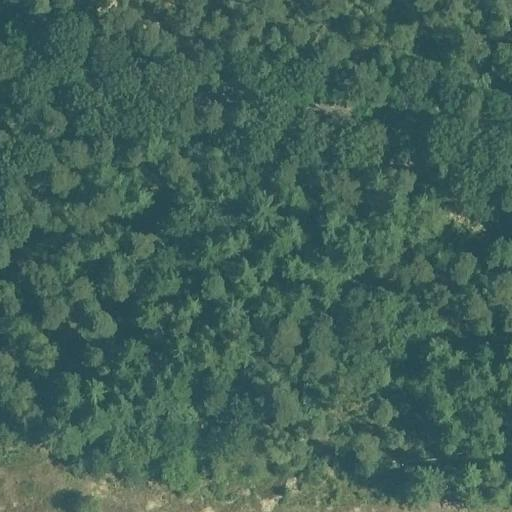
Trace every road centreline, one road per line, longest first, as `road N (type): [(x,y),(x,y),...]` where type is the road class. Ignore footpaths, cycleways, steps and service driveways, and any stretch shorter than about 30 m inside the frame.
road 1 (track): [(511,194),(436,259),(302,338),(24,459),(0,461)]
road 2 (tertiary): [(511,144),(0,76)]
